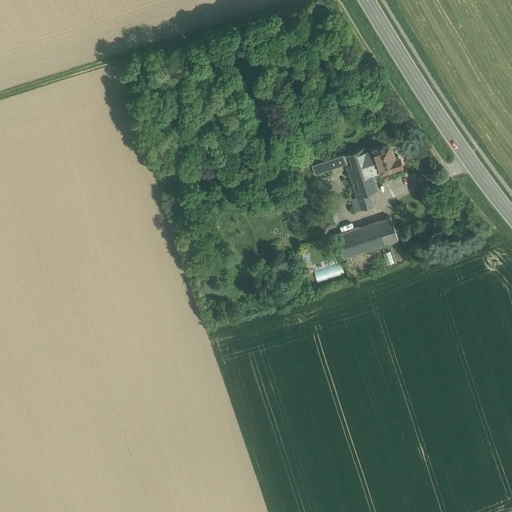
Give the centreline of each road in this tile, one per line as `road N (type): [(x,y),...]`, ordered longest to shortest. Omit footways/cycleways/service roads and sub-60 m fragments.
road 1 (track): [(306,0),(0,95)]
road 2 (secondary): [(511,217),(366,0)]
road 3 (track): [(444,173),(331,0)]
